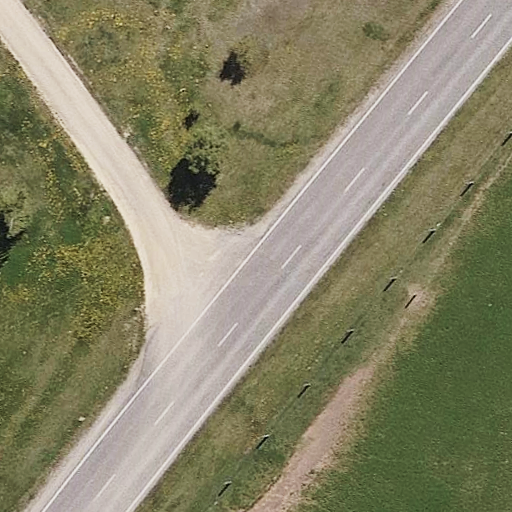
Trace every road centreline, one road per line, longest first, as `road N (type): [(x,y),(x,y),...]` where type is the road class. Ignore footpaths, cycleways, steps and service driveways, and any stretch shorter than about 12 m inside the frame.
road 1 (primary): [(86,511),(504,0)]
road 2 (unknown): [(233,324),(0,13)]
